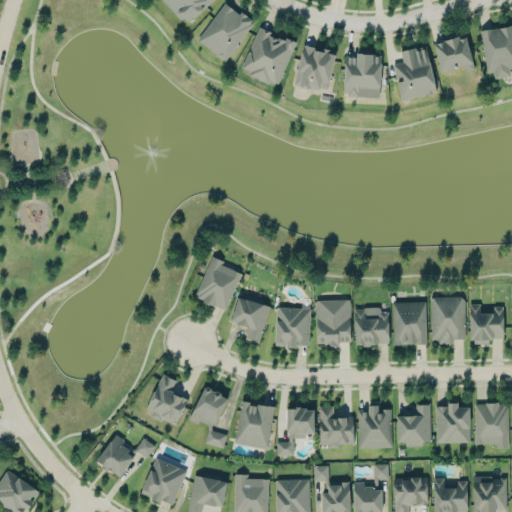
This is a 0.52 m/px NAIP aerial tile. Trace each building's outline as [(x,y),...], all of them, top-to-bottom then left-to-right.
[(226,60),(253,22),(224,2),(197,41),(226,60)] [(511,25),(480,30),(486,72),(493,71),(494,78),(510,76),(509,69),(511,68),(511,25)] [(295,42),(258,27),(241,70),(278,85),(295,42)] [(439,72),(463,67),(464,71),(473,69),(467,36),(434,42),(439,72)] [(327,90),(335,52),(302,45),(294,84),(327,90)] [(435,93),(426,45),(400,51),(402,62),(393,63),(400,100),(435,93)] [(379,96),(381,54),(355,53),(355,56),(344,56),(343,95),(379,96)] [(240,272),(221,265),(223,260),(210,256),(194,298),(226,310),(240,272)] [(259,343),(270,304),(238,295),(230,321),(249,327),(245,338),(259,343)] [(431,297),(431,342),(453,342),(453,338),(464,338),(464,296),(431,297)] [(349,299),(315,300),(316,345),(338,344),(338,342),(350,341),(349,299)] [(426,343),(425,301),(392,302),(393,344),(426,343)] [(503,307),(479,307),(479,303),(469,303),(468,342),(489,343),(489,338),(503,338),(503,307)] [(310,308),(276,307),(275,345),(308,346),(310,308)] [(355,344),(388,343),(387,308),(354,309),(355,344)] [(187,398),(171,392),(175,379),(161,373),(146,412),(177,424),(187,398)] [(193,421),(208,424),(204,442),(223,446),(226,433),(216,431),(224,394),(200,388),(193,421)] [(235,443),(268,448),(274,406),(240,401),(235,443)] [(475,444),(496,443),(496,448),(508,447),(507,402),(474,403),(475,444)] [(430,404),(415,404),(415,415),(396,416),(396,441),(405,441),(405,445),(430,445),(430,404)] [(436,442),(469,442),(469,406),(458,407),(457,404),(435,404),(436,442)] [(353,445),(353,416),(333,417),(333,405),(318,405),(320,445),(353,445)] [(358,448),(391,447),(390,409),(377,410),(377,405),(368,405),(368,410),(357,411),(358,448)] [(313,408),(287,408),(287,441),(276,441),(277,455),(293,455),(293,436),(314,435),(313,408)] [(119,477),(137,451),(146,457),(155,445),(143,437),(132,452),(121,445),(124,440),(114,434),(96,462),(119,477)] [(186,470),(155,457),(140,493),(172,505),(186,470)] [(388,478),(387,463),(374,464),(375,479),(388,478)] [(321,511),(349,511),(348,482),(328,483),(327,465),(313,465),(314,480),(325,480),(325,492),(321,492),(321,511)] [(0,478),(0,505),(10,511),(24,511),(39,490),(6,469),(0,478)] [(267,511),(268,478),(247,478),(247,474),(235,473),(233,511),(267,511)] [(187,511),(200,511),(202,503),(223,506),(227,481),(194,475),(187,511)] [(471,511),(506,511),(506,477),(472,476),(471,511)] [(393,511),(407,511),(408,504),(427,503),(427,477),(393,478),(393,511)] [(275,511),(309,511),(309,478),(275,479),(275,511)] [(466,511),(466,481),(444,481),(444,478),(433,478),(433,511),(466,511)] [(353,511),(381,511),(381,487),(364,488),(364,481),(353,482),(353,511)]
